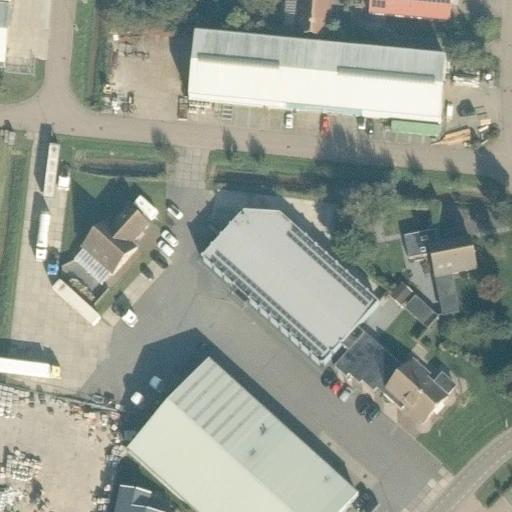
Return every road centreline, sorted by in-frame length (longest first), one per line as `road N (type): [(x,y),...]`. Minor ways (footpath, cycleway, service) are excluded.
road 1 (unclassified): [(59,126),(511,168)]
road 2 (unclassified): [(71,0),(59,126)]
